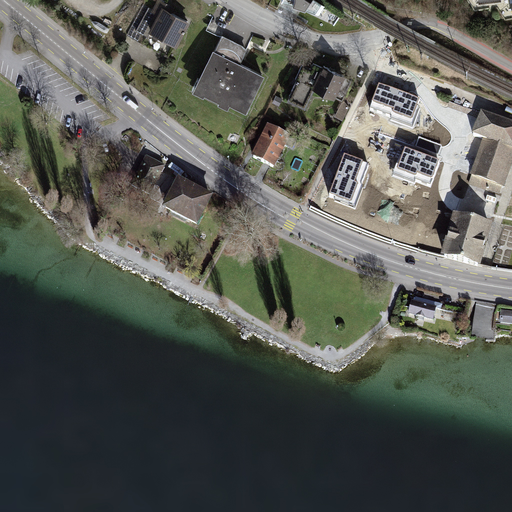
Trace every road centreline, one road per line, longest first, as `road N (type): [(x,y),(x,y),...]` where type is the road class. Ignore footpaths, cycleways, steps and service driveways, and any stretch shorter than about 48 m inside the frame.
road 1 (primary): [(511,288),(382,258),(249,194),(7,0)]
road 2 (residential): [(231,0),(299,35),(330,41),(380,38),(427,23),(511,67)]
